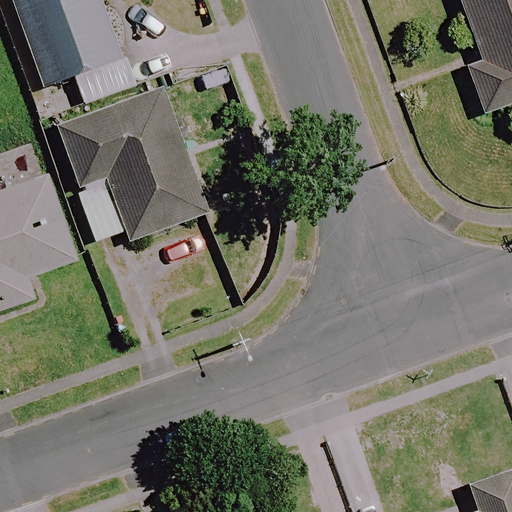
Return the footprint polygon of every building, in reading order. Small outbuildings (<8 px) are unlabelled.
[(118,62),(93,0),(5,0),(41,91),(118,62)] [(511,0),(455,0),(479,65),(464,71),(481,118),(511,106),(511,0)] [(201,220),(162,97),(54,131),(94,254),(201,220)] [(71,266),(35,148),(0,158),(0,314),(31,305),(24,281),(71,266)] [(511,511),(511,477),(511,474),(464,490),(470,508),(458,511),(511,511)]
